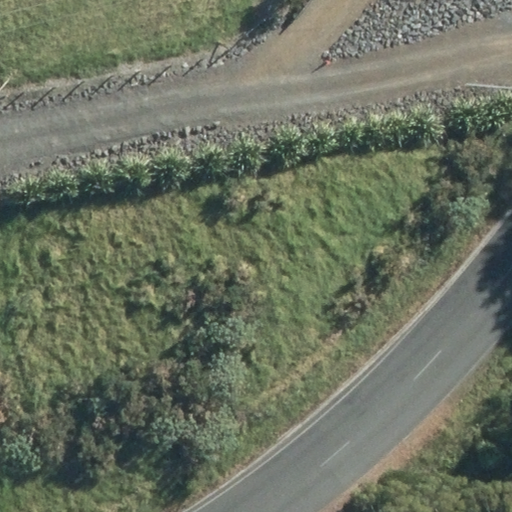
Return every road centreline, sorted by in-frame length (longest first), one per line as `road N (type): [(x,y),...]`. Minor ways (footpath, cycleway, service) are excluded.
road 1 (unclassified): [(160,511),(363,377),(511,212)]
road 2 (track): [(340,0),(248,122),(0,154)]
